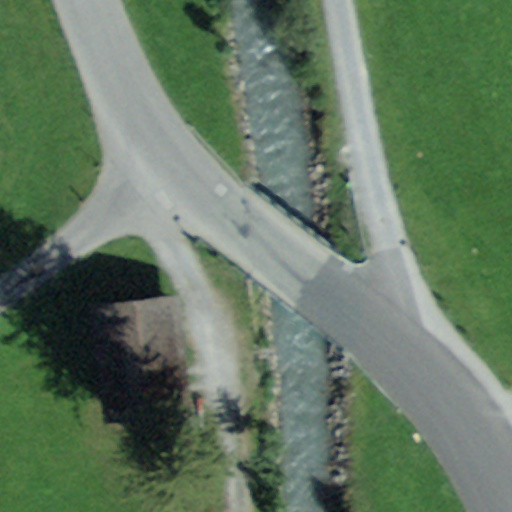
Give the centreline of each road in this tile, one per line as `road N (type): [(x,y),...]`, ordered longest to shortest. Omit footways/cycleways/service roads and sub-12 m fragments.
road 1 (tertiary): [(154,148),(225,217),(395,334),(511,497)]
road 2 (track): [(239,511),(217,342),(173,244),(154,148)]
road 3 (track): [(336,0),(395,334)]
road 4 (unclassified): [(0,302),(68,253),(154,148)]
road 5 (tertiary): [(93,0),(154,148)]
